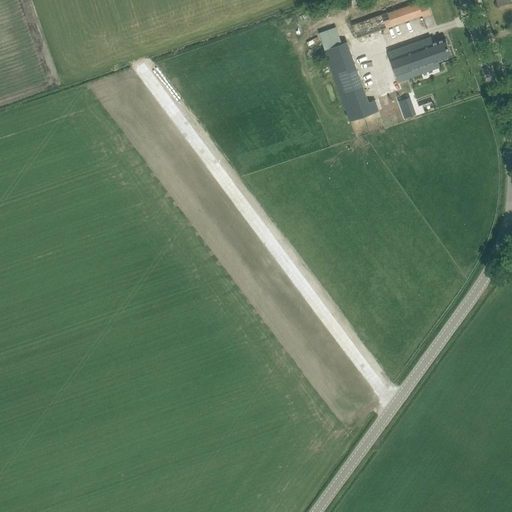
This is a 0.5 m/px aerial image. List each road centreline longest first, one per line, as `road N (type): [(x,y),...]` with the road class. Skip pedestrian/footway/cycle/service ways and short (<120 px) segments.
road 1 (unclassified): [(317,511),(481,286),(511,219)]
road 2 (residential): [(511,219),(510,139),(464,0)]
